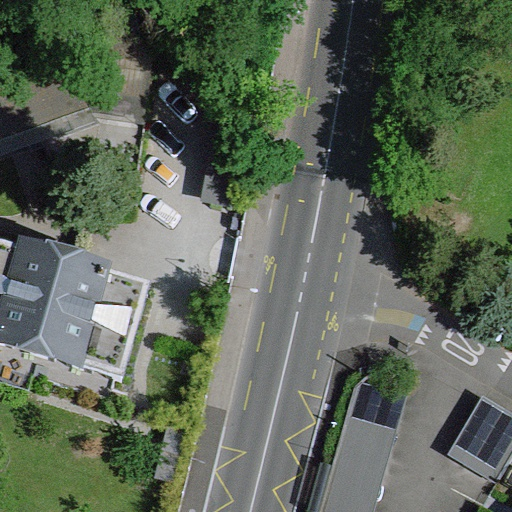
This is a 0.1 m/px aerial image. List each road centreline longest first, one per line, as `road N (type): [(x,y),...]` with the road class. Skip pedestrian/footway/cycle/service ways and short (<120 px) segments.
road 1 (secondary): [(309,262),(349,0)]
road 2 (secondary): [(250,511),(309,262)]
road 3 (residential): [(511,374),(309,262)]
